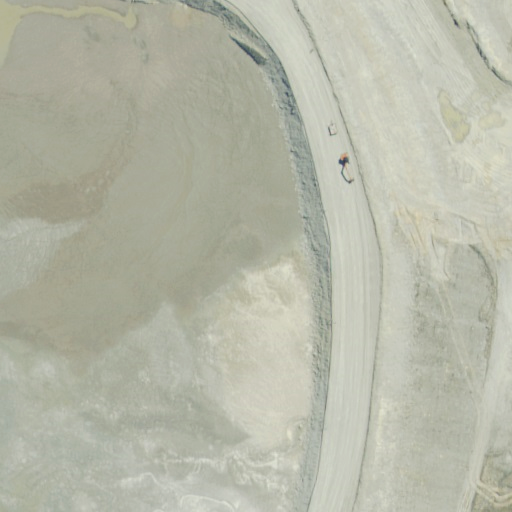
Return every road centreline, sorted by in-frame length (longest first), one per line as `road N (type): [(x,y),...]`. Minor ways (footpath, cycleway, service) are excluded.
road 1 (track): [(291,0),(321,41),(358,143),(367,311),(357,434),(340,511)]
road 2 (track): [(359,0),(377,13),(434,165),(459,189),(511,177)]
